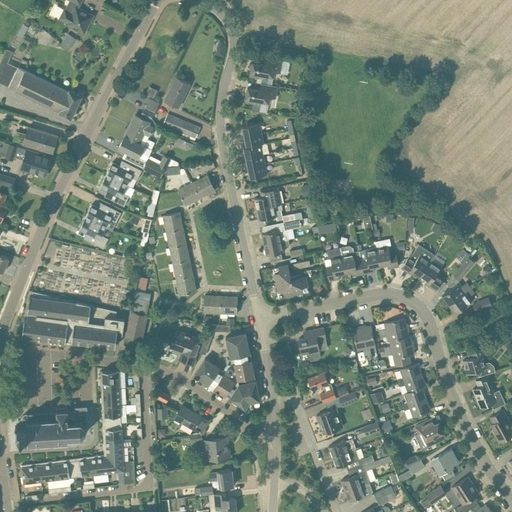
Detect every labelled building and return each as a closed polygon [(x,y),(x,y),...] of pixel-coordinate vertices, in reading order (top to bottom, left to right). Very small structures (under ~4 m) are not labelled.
[(93,15),(92,14),(77,7),(79,4),(80,4),(81,0),(70,0),(66,9),(65,9),(60,18),(67,22),(66,23),(84,33),(93,15)] [(60,44),(68,49),(76,38),(68,32),(60,44)] [(13,51),(8,49),(6,48),(0,60),(0,82),(59,110),(58,112),(71,118),(82,96),(69,89),(69,91),(17,66),(16,68),(7,64),(13,51)] [(257,76),(256,82),(261,83),(262,78),(266,78),(266,76),(274,77),(275,72),(280,73),(283,60),(266,57),(265,64),(252,62),(250,75),(257,76)] [(176,76),(165,100),(178,107),(190,83),(176,76)] [(278,86),(261,83),(260,89),(248,87),(245,100),(253,101),(251,109),(259,111),(261,101),(270,103),(271,97),(276,98),(278,86)] [(149,85),(145,94),(154,98),(158,90),(149,85)] [(159,103),(150,99),(143,113),(152,117),(159,103)] [(168,113),(165,119),(163,123),(195,138),(200,127),(168,113)] [(124,136),(119,147),(138,157),(146,161),(148,158),(152,149),(151,149),(144,145),(148,138),(154,127),(149,125),(150,122),(144,119),(135,115),(125,136),(124,136)] [(244,136),(261,133),(259,123),(242,126),(244,136)] [(58,135),(48,132),(29,126),(26,133),(16,130),(13,140),(52,152),(58,135)] [(289,130),(290,138),(295,137),(293,127),(288,127),(285,128),(286,131),(289,130)] [(264,143),(261,133),(244,136),(246,146),(264,143)] [(194,143),(178,136),(175,140),(178,146),(186,150),(192,148),(194,143)] [(51,156),(18,146),(18,145),(10,143),(9,143),(5,156),(5,158),(13,160),(15,156),(24,159),(21,168),(45,176),(51,156)] [(264,143),(246,146),(243,147),(246,157),(263,153),(269,152),(267,143),(264,143)] [(263,153),(246,157),(248,167),(265,164),(263,153)] [(146,161),(143,167),(161,176),(167,166),(173,165),(179,165),(179,162),(176,160),(171,158),(164,154),(159,164),(148,158),(146,161)] [(112,162),(106,174),(128,185),(132,177),(137,179),(142,170),(132,165),(129,170),(112,162)] [(265,164),(248,167),(250,177),(267,174),(265,164)] [(15,179),(0,173),(0,182),(12,187),(15,179)] [(128,185),(106,174),(100,187),(117,195),(114,201),(124,205),(129,196),(124,193),(128,185)] [(193,182),(200,197),(215,190),(207,175),(193,182)] [(200,197),(193,182),(178,189),(186,205),(200,197)] [(257,209),(281,203),(282,203),(278,186),(260,190),(261,196),(254,198),(257,209)] [(282,209),(281,203),(257,209),(259,220),(277,216),(276,211),(282,209)] [(91,204),(85,216),(107,227),(111,219),(116,222),(121,212),(111,207),(109,212),(91,204)] [(283,222),(296,219),(302,218),(301,211),(282,215),(283,222)] [(163,215),(166,231),(183,227),(180,212),(163,215)] [(107,227),(85,216),(79,229),(96,237),(94,243),(103,248),(108,238),(103,235),(107,227)] [(148,235),(152,218),(145,217),(142,233),(148,235)] [(284,224),(285,228),(286,228),(297,226),(296,219),(283,222),(284,224)] [(279,229),(262,233),(264,244),(281,240),(289,239),(286,228),(285,228),(284,224),(278,226),(279,229)] [(186,243),(183,227),(166,231),(169,247),(186,243)] [(375,241),(377,247),(380,265),(387,263),(388,268),(399,266),(396,251),(390,253),(388,245),(391,244),(389,238),(375,241)] [(289,239),(281,240),(264,244),(266,255),(284,251),(282,246),(290,244),(289,239)] [(190,259),(186,243),(169,247),(173,262),(190,259)] [(421,275),(431,260),(431,259),(434,254),(419,244),(410,256),(409,255),(401,267),(412,275),(415,271),(421,275)] [(339,274),(345,272),(342,254),(340,247),(326,250),(328,257),(330,257),(332,265),(326,266),(329,280),(340,278),(339,274)] [(374,266),(380,265),(377,247),(359,251),(361,259),(364,273),(375,271),(374,266)] [(302,248),(290,250),(291,257),(303,254),(302,248)] [(353,252),(342,254),(345,272),(352,271),(353,275),(364,273),(361,259),(355,260),(353,252)] [(9,258),(0,254),(0,270),(3,272),(9,258)] [(469,256),(463,263),(453,275),(459,280),(475,262),(469,256)] [(193,275),(190,259),(173,262),(176,278),(193,275)] [(309,259),(293,263),(295,269),(310,265),(309,259)] [(431,260),(421,275),(427,279),(425,283),(436,290),(444,278),(437,273),(442,267),(431,260)] [(291,276),(288,264),(273,267),(279,297),(309,291),(305,270),(301,271),(302,274),(291,276)] [(140,275),(137,286),(145,289),(148,277),(140,275)] [(196,291),(193,275),(176,278),(179,294),(196,291)] [(449,303),(471,287),(467,282),(461,286),(459,282),(443,295),(449,303)] [(474,292),(471,287),(449,303),(456,312),(472,300),(469,296),(474,292)] [(117,310),(33,290),(32,296),(30,296),(27,318),(25,318),(22,335),(66,341),(66,340),(115,346),(118,329),(122,329),(122,333),(123,333),(125,318),(116,317),(117,310)] [(204,312),(220,312),(221,295),(205,295),(204,312)] [(221,295),(220,312),(236,313),(237,296),(221,295)] [(133,304),(124,343),(140,346),(147,315),(150,300),(134,296),(133,304)] [(474,304),(477,311),(491,305),(488,298),(474,304)] [(407,327),(405,318),(384,322),(385,328),(379,329),(379,328),(375,328),(376,333),(380,333),(407,327)] [(214,331),(230,331),(230,324),(209,324),(199,352),(205,354),(214,331)] [(375,346),(373,335),(371,325),(353,329),(357,350),(363,349),(364,355),(368,354),(371,354),(369,347),(375,346)] [(324,327),(313,329),(304,331),(305,337),(299,338),(302,353),(306,352),(308,359),(311,360),(319,359),(321,356),(317,339),(326,337),(324,327)] [(408,335),(407,327),(380,333),(380,336),(387,335),(388,341),(390,341),(401,338),(401,337),(408,335)] [(180,359),(192,363),(201,340),(176,330),(170,347),(171,347),(172,346),(183,350),(180,359)] [(249,402),(260,399),(251,359),(248,359),(247,353),(250,353),(247,339),(244,339),(243,333),(226,336),(230,357),(235,356),(236,362),(234,362),(235,366),(228,367),(223,374),(218,371),(220,367),(205,357),(196,372),(201,376),(200,378),(209,384),(211,381),(216,385),(214,387),(233,400),(235,397),(240,400),(238,403),(245,407),(249,402)] [(413,345),(410,335),(408,335),(401,337),(401,338),(390,341),(391,346),(385,347),(386,351),(413,345)] [(414,353),(413,345),(386,351),(386,355),(393,354),(395,365),(411,362),(409,354),(414,353)] [(347,347),(343,353),(348,357),(352,350),(347,347)] [(485,347),(480,348),(470,351),(472,357),(463,360),(467,373),(478,370),(479,376),(495,371),(493,365),(489,361),(485,362),(483,355),(487,354),(485,347)] [(399,382),(422,374),(417,362),(400,369),(403,377),(397,379),(399,382)] [(103,388),(120,388),(119,370),(100,371),(100,379),(103,379),(103,388)] [(324,371),(307,378),(309,381),(308,384),(310,385),(312,389),(317,387),(320,388),(321,385),(323,385),(326,391),(320,394),(323,402),(336,397),(331,384),(329,383),(324,371)] [(408,392),(422,387),(426,386),(422,374),(399,382),(400,386),(405,384),(408,392)] [(491,402),(494,408),(500,406),(503,404),(505,403),(499,390),(492,393),(488,383),(490,382),(487,376),(476,380),(478,386),(473,389),(481,407),(491,402)] [(339,396),(339,397),(349,393),(346,385),(336,388),(339,396)] [(426,398),(422,387),(408,392),(404,393),(407,401),(402,403),(403,407),(426,398)] [(120,405),(120,388),(103,388),(104,397),(101,397),(102,406),(120,405)] [(161,390),(157,396),(166,401),(170,395),(161,390)] [(381,390),(371,392),(372,402),(383,400),(381,390)] [(349,393),(339,397),(343,405),(358,399),(355,391),(349,393)] [(327,411),(317,415),(324,433),(344,426),(337,407),(343,405),(339,397),(339,396),(336,397),(323,402),(327,411)] [(430,410),(426,398),(403,407),(404,410),(410,408),(413,416),(430,410)] [(126,405),(120,405),(102,406),(102,414),(105,414),(105,423),(121,422),(121,416),(126,416),(126,405)] [(182,405),(175,418),(201,433),(208,420),(201,416),(201,415),(182,405)] [(88,420),(87,406),(74,407),(74,409),(68,409),(68,407),(57,407),(57,411),(24,413),(23,415),(22,417),(23,420),(25,421),(27,421),(27,425),(15,426),(16,438),(28,437),(28,442),(27,443),(28,444),(29,442),(48,441),(49,443),(60,442),(60,440),(68,440),(69,442),(70,441),(70,440),(70,436),(76,435),(76,437),(77,437),(77,435),(81,435),(82,437),(83,436),(82,434),(85,431),(87,432),(87,430),(86,430),(86,425),(87,424),(86,423),(85,424),(82,421),(82,420),(88,420)] [(167,407),(156,408),(157,419),(168,418),(167,407)] [(361,411),(365,418),(373,415),(369,407),(361,411)] [(502,409),(495,413),(490,416),(493,422),(490,424),(496,433),(494,434),(499,442),(510,436),(511,439),(511,425),(511,426),(503,409),(502,409)] [(432,418),(415,426),(418,432),(415,434),(422,448),(446,437),(439,421),(435,423),(432,418)] [(380,429),(377,420),(363,426),(366,434),(380,429)] [(122,439),(121,422),(105,423),(106,431),(103,432),(104,440),(122,439)] [(201,433),(190,434),(190,435),(180,436),(180,437),(175,438),(176,441),(180,441),(181,443),(203,440),(201,433)] [(205,439),(206,448),(207,459),(230,456),(227,436),(205,439)] [(107,456),(124,470),(122,439),(104,440),(104,449),(107,448),(107,456)] [(332,456),(355,448),(354,448),(351,439),(346,441),(345,440),(328,446),(332,456)] [(336,467),(359,458),(355,448),(332,456),(336,467)] [(451,448),(443,453),(430,460),(439,476),(442,474),(445,480),(455,474),(452,469),(454,468),(452,465),(459,461),(451,448)] [(372,454),(361,459),(363,465),(374,460),(372,454)] [(119,471),(124,470),(107,456),(99,457),(99,455),(91,456),(93,474),(119,471)] [(82,459),(74,460),(76,476),(93,474),(91,456),(82,457),(82,459)] [(379,458),(374,460),(363,465),(365,471),(382,464),(379,458)] [(408,466),(409,468),(412,473),(425,465),(421,458),(408,466)] [(76,476),(74,460),(65,461),(65,459),(56,460),(58,479),(76,476)] [(58,479),(56,460),(48,461),(48,464),(39,465),(41,481),(58,479)] [(24,483),(41,481),(39,465),(31,466),(30,463),(21,464),(24,483)] [(233,485),(231,469),(218,471),(219,472),(209,473),(210,480),(219,479),(220,487),(233,485)] [(365,471),(350,476),(341,480),(345,490),(369,481),(365,471)] [(392,483),(399,481),(396,473),(389,475),(392,483)] [(479,493),(468,477),(468,476),(451,487),(462,504),(479,493)] [(345,490),(349,501),(359,497),(360,498),(361,499),(362,499),(372,494),(372,493),(372,492),(372,491),(373,491),(369,481),(345,490)] [(376,498),(393,490),(391,484),(373,492),(376,498)] [(201,495),(202,495),(207,494),(213,494),(212,485),(200,486),(201,495)] [(441,485),(427,495),(432,502),(446,492),(441,485)] [(393,490),(376,498),(378,504),(396,496),(393,490)] [(225,492),(213,494),(215,510),(224,509),(224,511),(236,511),(235,497),(226,498),(225,492)] [(492,511),(488,507),(486,504),(481,508),(477,502),(464,511),(492,511)]
